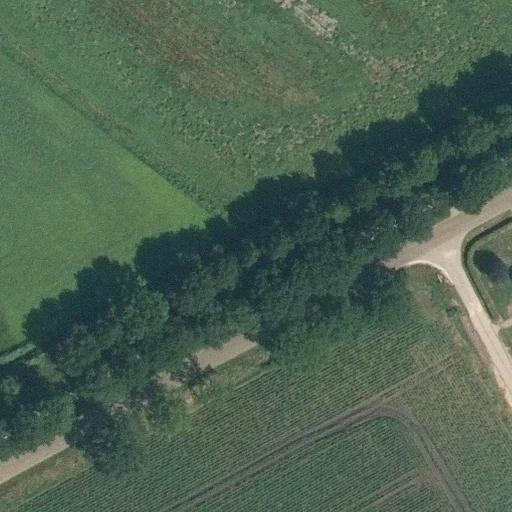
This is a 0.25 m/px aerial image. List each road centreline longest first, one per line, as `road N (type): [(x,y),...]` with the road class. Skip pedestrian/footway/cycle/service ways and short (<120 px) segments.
road 1 (unclassified): [(0,471),(433,237)]
road 2 (unclassified): [(511,380),(433,237)]
